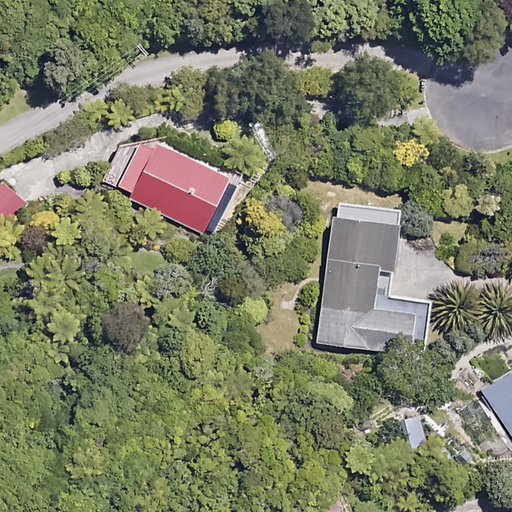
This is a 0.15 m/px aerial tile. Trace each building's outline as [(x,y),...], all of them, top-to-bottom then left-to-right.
[(232,147),(148,114),(128,163),(213,195),(232,147)] [(0,230),(27,202),(3,180),(0,183),(0,230)] [(330,183),(309,313),(412,329),(422,263),(377,256),(387,192),(330,183)] [(511,333),(473,357),(511,420),(511,333)] [(428,450),(416,415),(398,422),(410,456),(428,450)]
